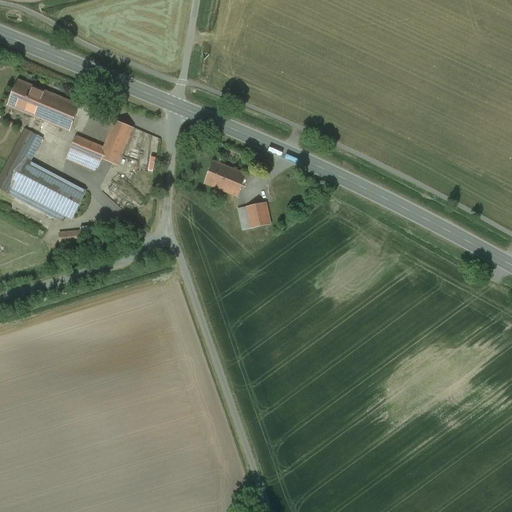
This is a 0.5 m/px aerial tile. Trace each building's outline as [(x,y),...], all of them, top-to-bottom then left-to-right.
[(80,107),(19,81),(8,106),(33,116),(44,121),(70,132),(80,107)] [(44,121),(33,116),(28,128),(39,132),(44,121)] [(133,129),(115,121),(104,148),(76,137),(67,160),(95,171),(100,159),(118,166),(133,129)] [(43,138),(26,130),(0,178),(0,188),(15,197),(18,191),(70,219),(85,190),(31,161),(43,138)] [(134,140),(143,141),(140,168),(148,169),(149,158),(155,159),(158,134),(135,132),(134,140)] [(248,173),(213,159),(203,183),(238,197),(248,173)] [(266,204),(237,210),(242,233),(271,227),(266,204)] [(81,233),(60,234),(61,243),(81,241),(81,242),(103,240),(102,227),(80,228),(81,233)]
